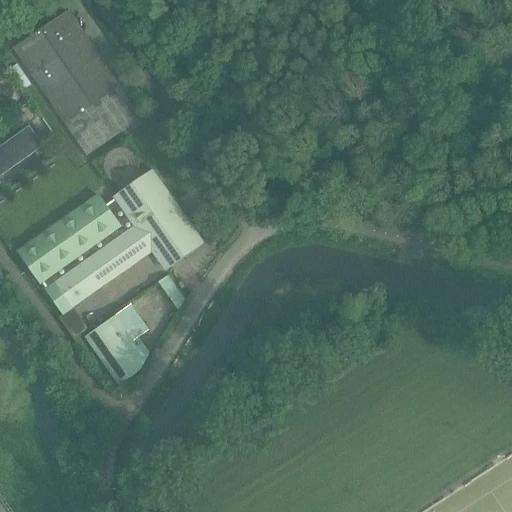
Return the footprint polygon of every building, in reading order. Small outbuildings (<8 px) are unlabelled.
[(47,0),(0,30),(0,55),(73,164),(87,156),(141,119),(69,11),(60,0),(47,0)] [(30,127),(0,147),(0,177),(44,147),(30,127)] [(153,171),(115,198),(117,202),(153,253),(155,256),(194,229),(153,171)] [(153,253),(117,202),(107,208),(98,196),(18,252),(41,285),(44,283),(48,289),(45,291),(63,316),(153,253)] [(138,350),(144,346),(122,314),(121,313),(97,330),(85,338),(119,387),(120,386),(133,378),(121,362),(138,350)]
